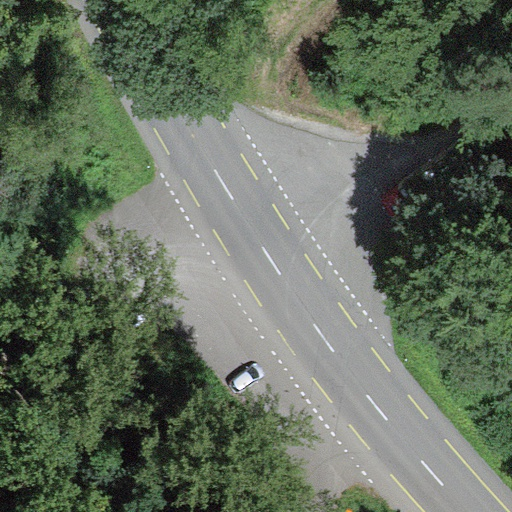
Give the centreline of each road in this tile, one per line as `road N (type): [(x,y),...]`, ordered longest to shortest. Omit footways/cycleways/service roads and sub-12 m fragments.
road 1 (tertiary): [(127,0),(318,329),(469,511)]
road 2 (track): [(0,375),(59,317),(265,249)]
road 3 (track): [(511,111),(265,249)]
